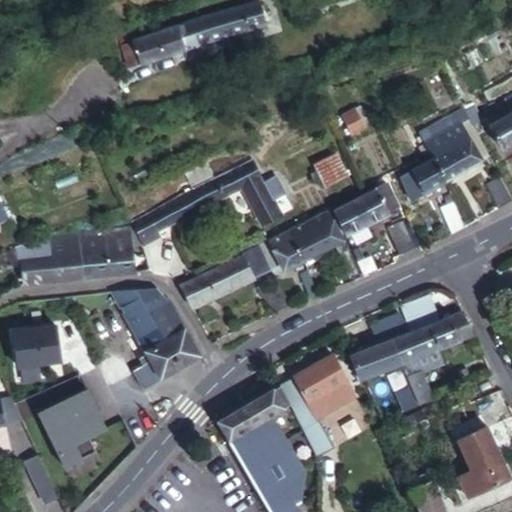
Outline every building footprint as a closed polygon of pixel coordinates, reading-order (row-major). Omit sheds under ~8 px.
[(266,5),(264,0),(253,0),(215,11),(125,42),(133,65),(271,20),(266,5)] [(470,106),(466,100),(422,125),(427,134),(434,130),(437,136),(465,120),(475,115),(470,106)] [(371,121),(361,101),(348,108),(357,127),(371,121)] [(478,101),(470,106),(475,115),(477,119),(486,115),(478,101)] [(511,139),(511,112),(495,121),(507,143),(511,139)] [(486,156),(494,152),(477,119),(475,115),(465,120),(486,156)] [(430,139),(434,147),(439,155),(450,175),(486,156),(465,120),(437,136),(430,139)] [(434,130),(427,134),(430,139),(437,136),(434,130)] [(351,170),(341,146),(319,156),(330,180),(351,170)] [(259,155),(138,216),(140,220),(148,239),(167,229),(164,223),(248,182),(267,172),(259,155)] [(450,175),(439,155),(405,173),(416,194),(450,175)] [(214,164),(209,156),(187,165),(189,170),(174,176),(179,187),(215,170),(214,164)] [(279,167),(267,172),(284,206),(296,201),(279,167)] [(284,206),(267,172),(248,182),(265,215),(284,206)] [(511,198),(511,184),(505,172),(492,180),(503,204),(511,198)] [(380,184),(338,204),(350,229),(392,209),(396,217),(408,211),(391,175),(388,176),(379,181),(380,184)] [(0,186),(0,222),(14,216),(0,186)] [(446,204),(457,230),(471,222),(460,197),(446,204)] [(336,208),(333,202),(312,214),(327,246),(346,237),(333,210),(336,208)] [(306,257),(327,246),(312,214),(291,224),(306,257)] [(422,240),(410,215),(394,223),(407,248),(422,240)] [(137,240),(148,239),(140,220),(110,223),(116,269),(141,267),(137,240)] [(83,227),(89,272),(116,269),(110,223),(83,227)] [(288,266),(306,257),(291,224),(273,233),(288,266)] [(53,227),(0,251),(0,264),(27,253),(30,279),(59,275),(54,230),(53,227)] [(54,230),(59,275),(89,272),(83,227),(54,230)] [(249,252),(184,282),(197,305),(277,266),(268,248),(251,256),(249,252)] [(276,311),(295,302),(281,274),(263,283),(276,311)] [(435,288),(415,296),(418,304),(439,295),(435,288)] [(439,295),(418,304),(419,306),(440,298),(439,295)] [(415,296),(402,300),(407,311),(414,327),(426,322),(419,306),(418,304),(415,296)] [(419,306),(426,322),(435,319),(446,314),(440,298),(419,306)] [(476,330),(466,307),(446,314),(435,319),(444,342),(476,330)] [(384,339),(393,335),(414,327),(407,311),(378,322),(384,339)] [(24,361),(67,353),(61,317),(18,325),(24,361)] [(444,342),(435,319),(426,322),(414,327),(393,335),(402,358),(404,357),(418,352),(440,343),(444,342)] [(402,358),(393,335),(384,339),(354,350),(363,373),(402,358)] [(440,343),(418,352),(423,363),(444,353),(440,343)] [(417,389),(431,383),(423,363),(418,352),(404,357),(417,389)] [(334,353),(283,380),(317,444),(333,435),(320,411),(356,393),(349,379),(334,353)] [(165,374),(155,356),(137,366),(147,384),(165,374)] [(5,394),(0,375),(0,421),(25,417),(14,393),(5,394)] [(418,396),(413,385),(411,380),(397,386),(404,401),(418,396)] [(417,389),(420,395),(434,389),(431,383),(417,389)] [(290,405),(278,384),(222,415),(233,436),(235,435),(277,511),(301,511),(296,502),(306,497),(308,474),(275,413),(290,405)] [(44,410),(68,463),(102,448),(94,432),(86,416),(104,407),(94,387),(44,410)] [(104,407),(86,416),(94,432),(112,423),(104,407)] [(511,472),(506,458),(490,421),(464,433),(478,463),(464,470),(474,492),(511,475),(511,472)] [(43,451),(31,457),(50,498),(62,492),(43,451)] [(451,511),(434,475),(412,486),(412,487),(424,511),(451,511)]
